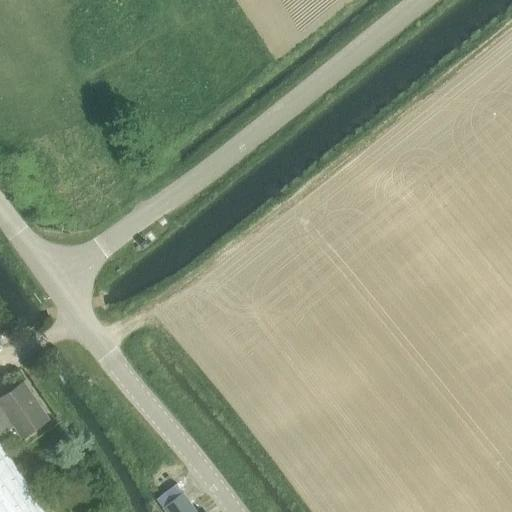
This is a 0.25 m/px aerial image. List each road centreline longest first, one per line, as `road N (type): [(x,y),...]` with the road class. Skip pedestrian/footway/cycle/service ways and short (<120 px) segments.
road 1 (unclassified): [(59,286),(415,0)]
road 2 (unclassified): [(235,511),(59,286)]
